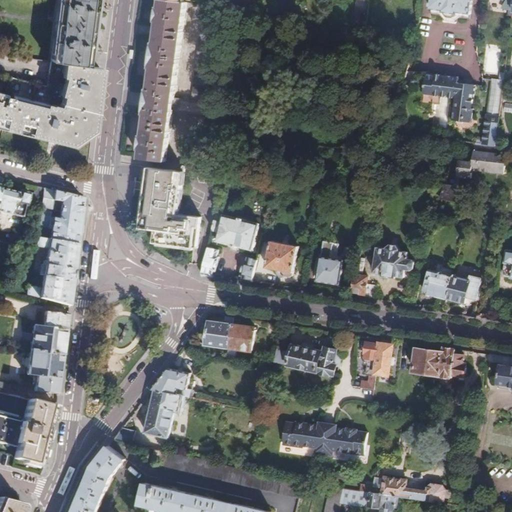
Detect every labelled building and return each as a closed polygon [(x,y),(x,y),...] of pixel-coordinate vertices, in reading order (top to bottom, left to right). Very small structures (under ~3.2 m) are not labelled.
[(95,0),(57,0),(57,3),(50,61),(64,63),(87,66),(95,0)] [(166,162),(188,3),(185,3),(162,0),(161,0),(160,7),(159,7),(157,22),(158,22),(158,27),(156,36),(156,43),(154,43),(151,68),(152,69),(149,89),(148,89),(148,93),(146,108),(145,115),(146,115),(143,135),(142,135),(140,150),(141,150),(140,159),(150,160),(166,162)] [(471,18),(473,0),(432,0),(432,8),(433,8),(432,14),(442,15),(445,12),(448,18),(453,18),(459,14),(462,17),(471,18)] [(219,7),(206,6),(184,164),(199,165),(219,7)] [(397,36),(410,40),(412,33),(400,28),(397,36)] [(92,129),(100,67),(87,66),(64,63),(62,77),(68,78),(69,79),(67,85),(66,85),(63,103),(65,104),(63,110),(53,108),(52,106),(43,104),(47,88),(0,75),(0,126),(17,131),(71,145),(92,129)] [(461,77),(429,73),(426,94),(435,95),(436,91),(443,92),(442,96),(457,98),(455,117),(460,117),(466,118),(472,119),(474,109),(471,108),(474,85),(460,83),(461,77)] [(489,115),(501,117),(506,81),(501,81),(493,79),(489,115)] [(482,144),(497,146),(499,131),(501,117),(489,115),(486,137),(483,137),(482,144)] [(500,147),(504,147),(506,132),(499,131),(497,146),(500,147)] [(479,144),(477,144),(476,151),(499,154),(500,147),(497,146),(482,144),(479,144)] [(461,160),(459,177),(462,178),(473,179),(474,171),(505,175),(508,159),(499,158),(499,154),(476,151),(474,160),(472,162),(461,160)] [(184,172),(149,168),(148,173),(146,190),(143,218),(142,224),(141,229),(156,231),(155,243),(198,249),(202,217),(180,214),(184,172)] [(44,188),(36,186),(34,195),(32,203),(42,206),(44,188)] [(447,186),(443,199),(470,203),(472,189),(461,188),(457,187),(447,186)] [(1,188),(0,190),(0,211),(22,217),(28,193),(18,190),(17,192),(1,188)] [(51,243),(78,246),(80,226),(84,197),(44,188),(42,206),(41,211),(60,215),(59,222),(54,221),(51,243)] [(325,197),(324,198),(335,201),(337,190),(330,188),(325,197)] [(473,204),(484,206),(485,198),(474,196),(473,204)] [(60,215),(41,211),(37,240),(51,243),(54,221),(59,222),(60,215)] [(260,226),(217,215),(213,232),(220,233),(218,242),(233,246),(233,247),(239,249),(240,247),(254,251),(254,248),(256,248),(257,244),(256,243),(260,226)] [(27,295),(37,298),(70,306),(78,246),(51,243),(37,240),(36,248),(48,249),(46,264),(42,264),(42,273),(45,274),(44,287),(29,286),(27,295)] [(273,242),(268,268),(283,271),(282,274),(285,277),(291,278),(295,276),(300,248),(273,242)] [(11,253),(22,256),(24,248),(14,244),(11,253)] [(398,246),(393,245),(388,248),(388,249),(379,248),(375,273),(384,274),(384,277),(397,279),(397,277),(405,278),(407,271),(413,272),(416,270),(417,264),(415,261),(409,260),(410,253),(401,251),(401,250),(398,246)] [(209,249),(203,275),(214,277),(215,272),(217,273),(220,258),(219,258),(221,251),(209,249)] [(321,268),(317,267),(317,272),(320,273),(319,281),(341,285),(344,271),(346,271),(346,269),(344,269),(345,262),(323,258),(321,268)] [(242,281),(253,283),(258,261),(248,259),(247,263),(245,262),(242,277),(243,277),(242,281)] [(441,298),(438,310),(442,311),(446,311),(449,300),(455,275),(456,271),(443,268),(442,274),(436,273),(435,277),(430,276),(426,293),(430,293),(429,296),(441,298)] [(457,276),(455,275),(449,300),(466,304),(467,301),(472,303),(478,304),(483,280),(473,277),(472,281),(457,277),(457,276)] [(357,276),(353,293),(366,296),(369,277),(357,276)] [(33,325),(30,350),(63,354),(69,315),(45,312),(44,322),(40,322),(40,326),(33,325)] [(235,325),(236,316),(228,315),(227,324),(212,321),(209,344),(231,347),(235,325)] [(231,347),(230,360),(237,361),(239,348),(255,351),(258,328),(235,325),(231,347)] [(378,373),(383,338),(369,336),(365,364),(368,364),(367,374),(371,375),(371,381),(364,379),(363,386),(376,388),(378,373)] [(396,339),(383,338),(378,373),(390,375),(392,364),(393,357),(396,339)] [(294,351),(280,348),(277,359),(291,362),(291,364),(336,374),(338,365),(340,365),(343,355),(338,354),(339,348),(328,346),(327,351),(295,344),(294,351)] [(457,354),(458,349),(447,347),(446,352),(420,348),(416,371),(443,375),(443,374),(454,375),(454,374),(457,354)] [(35,391),(58,394),(63,354),(30,350),(27,374),(34,375),(33,383),(36,383),(35,391)] [(466,356),(457,354),(454,374),(467,375),(469,364),(465,363),(466,356)] [(511,363),(503,363),(499,384),(510,386),(511,385),(511,363)] [(170,369),(154,389),(158,390),(185,396),(191,398),(193,391),(189,390),(193,374),(170,369)] [(0,392),(24,399),(26,389),(0,382),(0,392)] [(181,411),(185,396),(158,390),(149,433),(171,438),(177,410),(181,411)] [(54,406),(29,400),(23,423),(20,422),(21,418),(18,417),(18,415),(0,410),(0,439),(16,444),(17,441),(18,441),(14,458),(39,464),(54,406)] [(262,423),(264,414),(252,411),(251,415),(257,422),(262,423)] [(321,433),(322,427),(300,423),(299,424),(288,423),(285,445),(305,448),(305,447),(318,449),(317,455),(335,458),(336,453),(366,457),(370,434),(360,433),(360,432),(350,430),(350,431),(339,430),(338,436),(339,438),(338,442),(318,438),(318,435),(321,433)] [(322,424),(322,427),(321,433),(318,435),(318,438),(338,442),(339,438),(338,436),(339,430),(339,427),(322,424)] [(124,428),(114,440),(135,445),(138,432),(124,428)] [(94,467),(75,511),(99,511),(101,508),(113,478),(126,460),(110,446),(94,467)] [(303,498),(307,483),(251,471),(243,469),(157,450),(155,459),(163,460),(162,467),(303,498)] [(243,469),(251,471),(253,463),(245,461),(243,469)] [(349,470),(343,469),(341,471),(340,474),(342,476),(347,477),(350,475),(350,472),(349,470)] [(365,491),(372,492),(375,492),(398,496),(443,502),(446,503),(447,500),(450,500),(451,490),(447,489),(443,486),(429,484),(428,492),(407,489),(408,481),(379,477),(378,487),(375,486),(365,485),(365,491)] [(274,511),(275,511),(148,483),(143,505),(174,511),(274,511)] [(365,491),(334,487),(328,511),(341,511),(344,502),(370,506),(370,504),(372,492),(365,491)] [(396,508),(398,496),(375,492),(373,505),(375,505),(396,508)] [(0,511),(24,511),(28,504),(0,496),(0,511)]
